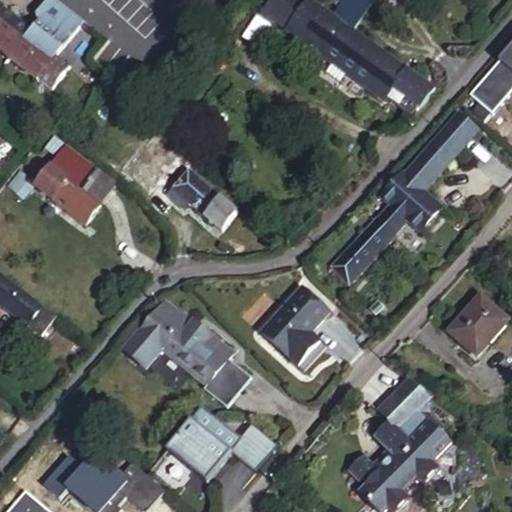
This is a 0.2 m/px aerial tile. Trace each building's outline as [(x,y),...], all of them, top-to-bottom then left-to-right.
[(36,36),(31,32),(9,60),(51,93),(71,69),(56,58),(82,24),(51,0),(46,0),(34,18),(38,22),(44,26),(36,36)] [(270,0),(262,12),(287,30),(302,8),(290,0),(270,0)] [(346,0),(341,7),(363,22),(378,0),(377,0),(346,0)] [(347,59),(359,42),(306,3),(302,8),(287,30),(385,102),(386,101),(392,92),(347,59)] [(333,19),(354,35),(363,22),(341,7),(333,19)] [(31,32),(2,10),(0,12),(0,52),(9,60),(31,32)] [(44,26),(38,22),(31,32),(36,36),(44,26)] [(360,41),(359,42),(347,59),(392,92),(418,110),(432,90),(360,41)] [(511,58),(473,100),(494,121),(511,101),(511,58)] [(418,110),(392,92),(386,101),(411,120),(418,110)] [(460,115),(405,176),(424,193),(479,132),(460,115)] [(179,147),(154,127),(148,135),(158,143),(154,148),(169,160),(179,147)] [(46,137),(33,152),(29,157),(46,169),(60,180),(76,159),(46,137)] [(60,180),(46,169),(33,186),(84,224),(100,200),(95,196),(91,202),(72,188),(87,167),(76,159),(60,180)] [(238,214),(176,161),(161,181),(174,192),(169,199),(181,208),(186,202),(223,233),(238,214)] [(111,185),(87,167),(72,188),(91,202),(95,196),(100,200),(111,185)] [(424,193),(405,176),(402,174),(381,198),(390,206),(377,220),(376,219),(331,270),(351,287),(409,222),(422,233),(443,210),(424,193)] [(33,190),(14,175),(2,189),(21,205),(33,190)] [(0,275),(0,306),(27,328),(42,309),(0,275)] [(265,335),(291,356),(331,311),(304,289),(265,335)] [(451,335),(479,360),(507,326),(481,301),(451,335)] [(139,334),(161,352),(189,375),(188,376),(205,391),(219,374),(227,365),(233,359),(183,317),(182,318),(164,303),(139,334)] [(54,318),(42,309),(27,328),(39,337),(54,318)] [(161,352),(139,334),(123,354),(144,372),(161,352)] [(227,365),(219,374),(205,391),(202,395),(225,414),(250,385),(227,365)] [(423,411),(432,401),(407,382),(375,416),(387,427),(379,437),(386,444),(380,451),(385,455),(372,469),(363,460),(347,477),(362,491),(356,498),(370,511),(402,511),(410,504),(404,498),(416,485),(422,491),(438,473),(432,468),(456,442),(423,411)] [(201,409),(168,450),(207,484),(233,455),(256,476),(279,451),(245,421),(217,422),(201,409)] [(386,444),(379,437),(373,444),(380,451),(386,444)] [(100,464),(124,485),(134,474),(109,453),(100,464)]
